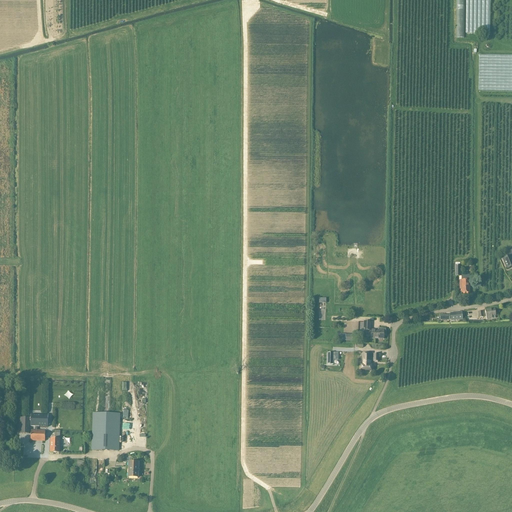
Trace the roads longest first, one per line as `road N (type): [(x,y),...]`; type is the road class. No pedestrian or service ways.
road 1 (unclassified): [(511,405),(459,396),(379,413),(309,511)]
road 2 (unclassified): [(391,365),(397,323),(511,297)]
